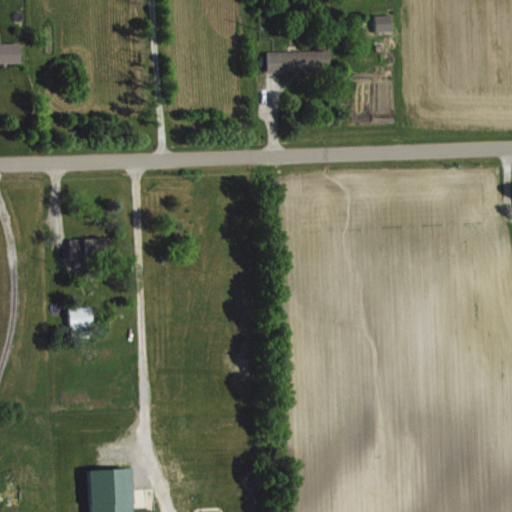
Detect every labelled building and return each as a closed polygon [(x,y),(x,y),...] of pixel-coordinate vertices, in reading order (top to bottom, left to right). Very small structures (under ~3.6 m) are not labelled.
[(22,43),(2,44),(2,33),(0,33),(0,65),(23,65),(22,43)] [(269,73),(333,71),(332,50),(269,52),(269,73)] [(73,260),(110,259),(109,238),(72,239),(73,260)] [(94,336),(93,307),(71,308),(72,337),(94,336)] [(92,471),(93,511),(161,511),(162,509),(137,510),(136,469),(92,471)]
